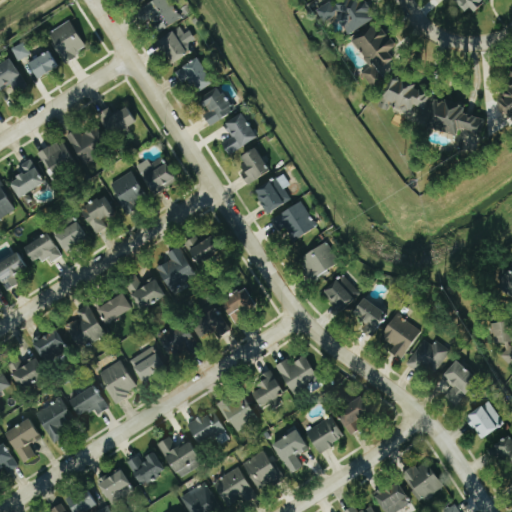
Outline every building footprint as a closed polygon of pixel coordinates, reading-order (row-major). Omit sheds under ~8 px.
[(155,0),(141,9),(158,34),(182,18),(169,0),(155,0)] [(316,10),(323,22),(338,15),(348,34),(375,19),(365,0),(344,0),(335,5),(333,1),(316,10)] [(456,0),(475,13),(481,6),(488,0),(456,0)] [(67,62),(88,48),(70,20),(49,34),(67,62)] [(372,65),(362,73),(372,86),(391,70),(387,66),(396,58),(390,51),(397,46),(376,22),(353,42),(372,65)] [(171,64),(195,51),(182,27),(158,40),(171,64)] [(12,48),(19,61),(31,55),(25,42),(12,48)] [(59,67),(49,50),(29,62),(39,79),(59,67)] [(191,82),(195,92),(213,84),(202,58),(175,69),(182,86),(191,82)] [(0,64),(0,90),(23,80),(13,59),(0,64)] [(511,71),(507,75),(511,83),(511,91),(498,99),(509,118),(511,116),(511,71)] [(382,100),(412,112),(415,105),(424,108),(431,92),(392,77),(382,100)] [(235,111),(221,86),(198,100),(211,124),(235,111)] [(458,135),(460,128),(482,133),(485,118),(465,113),(467,106),(435,98),(427,127),(458,135)] [(110,108),(98,114),(111,137),(137,122),(128,106),(114,115),(110,108)] [(258,139),(244,112),(225,123),(233,137),(223,143),(229,155),(258,139)] [(67,136),(82,160),(107,145),(96,126),(81,136),(77,130),(67,136)] [(52,177),(76,165),(63,140),(39,152),(52,177)] [(249,185),(271,171),(257,148),(240,158),(248,170),(242,174),(249,185)] [(152,194),(177,183),(165,157),(151,163),(149,159),(138,165),(152,194)] [(26,173),(10,181),(20,198),(46,184),(32,159),(21,165),(26,173)] [(113,182),(127,213),(141,207),(138,200),(146,196),(135,172),(113,182)] [(285,188),(291,185),(285,174),(255,190),(268,214),(292,201),(285,188)] [(0,218),(16,210),(0,181),(0,218)] [(107,228),(104,219),(115,215),(109,198),(83,207),(93,233),(107,228)] [(281,232),(286,228),(294,241),(318,226),(302,201),(273,220),(281,232)] [(65,252),(89,238),(78,221),(55,235),(65,252)] [(48,264),(61,257),(49,234),(25,246),(33,262),(44,256),(48,264)] [(222,253),(214,236),(201,242),(198,236),(186,241),(197,265),(222,253)] [(341,263),(327,241),(301,258),(314,279),(341,263)] [(174,295),(200,280),(180,247),(168,254),(172,260),(158,268),(174,295)] [(20,283),(15,274),(27,269),(19,253),(0,262),(0,276),(7,290),(20,283)] [(511,269),(501,287),(511,294),(511,269)] [(363,295),(344,274),(324,292),(343,313),(363,295)] [(142,311),(167,295),(156,278),(144,286),(137,275),(124,283),(142,311)] [(247,321),(243,312),(256,306),(248,288),(224,300),(237,325),(247,321)] [(99,306),(106,323),(133,311),(126,295),(99,306)] [(363,328),(373,335),(388,313),(365,298),(356,312),(368,321),(363,328)] [(77,312),(81,318),(67,326),(81,349),(106,334),(89,305),(77,312)] [(203,342),(229,327),(218,308),(192,322),(203,342)] [(422,330),(397,314),(382,338),(395,346),(391,352),(403,360),(422,330)] [(503,345),(506,365),(511,364),(511,330),(511,321),(493,323),(496,346),(503,345)] [(161,333),(169,358),(197,350),(189,324),(161,333)] [(33,342),(46,363),(68,350),(56,329),(33,342)] [(452,351),(437,340),(433,345),(425,340),(409,361),(431,378),(452,351)] [(130,360),(143,382),(166,368),(153,346),(130,360)] [(320,379),(307,356),(292,364),(289,359),(277,365),(293,394),(320,379)] [(21,389),(47,376),(37,358),(21,366),(19,360),(8,365),(21,389)] [(100,373),(116,404),(130,397),(127,392),(136,387),(123,361),(100,373)] [(446,396),(456,405),(479,380),(458,361),(442,378),(454,388),(446,396)] [(261,389),(253,394),(263,408),(286,393),(271,370),(264,375),(267,380),(259,385),(261,389)] [(0,393),(12,387),(3,371),(0,372),(0,393)] [(71,401),(81,418),(106,404),(96,386),(71,401)] [(55,444),(66,436),(61,428),(75,420),(62,398),(36,413),(55,444)] [(362,429),(359,421),(372,414),(365,398),(338,411),(350,435),(362,429)] [(468,416),(482,439),(504,424),(490,401),(468,416)] [(226,432),(216,411),(189,424),(200,446),(226,432)] [(346,438),(333,417),(307,432),(320,453),(346,438)] [(22,463),(36,457),(30,444),(41,440),(32,420),(7,431),(22,463)] [(274,443),(289,474),(302,468),(296,457),(309,450),(300,430),(274,443)] [(509,459),(511,463),(511,438),(510,436),(493,447),(503,463),(509,459)] [(161,442),(176,478),(202,467),(191,442),(176,448),(172,437),(161,442)] [(0,469),(4,468),(7,474),(19,468),(7,444),(0,447),(0,469)] [(259,491),(281,480),(265,451),(244,463),(259,491)] [(142,461),(139,456),(128,462),(142,486),(167,472),(156,453),(142,461)] [(423,501),(444,488),(427,460),(405,474),(423,501)] [(255,495),(240,467),(213,482),(229,510),(255,495)] [(110,505),(135,493),(124,469),(99,481),(110,505)] [(385,511),(398,511),(412,505),(399,481),(375,493),(385,511)] [(222,511),(204,483),(181,498),(190,511),(222,511)] [(87,511),(98,507),(90,489),(68,500),(73,511),(87,511)]
